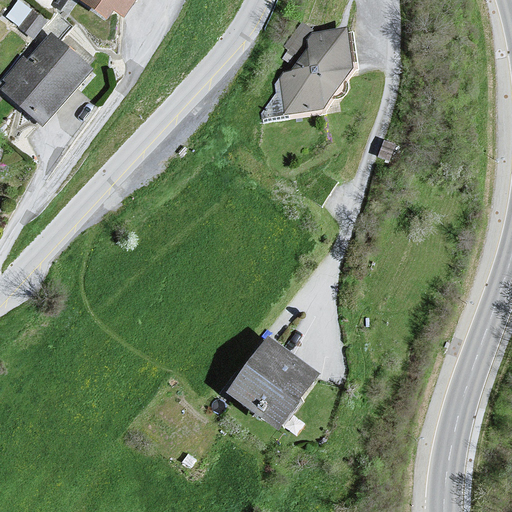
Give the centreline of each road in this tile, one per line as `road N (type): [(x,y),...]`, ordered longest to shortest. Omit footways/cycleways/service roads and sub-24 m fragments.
road 1 (residential): [(251,0),(210,69),(0,283)]
road 2 (tertiary): [(437,511),(448,431),(511,252)]
